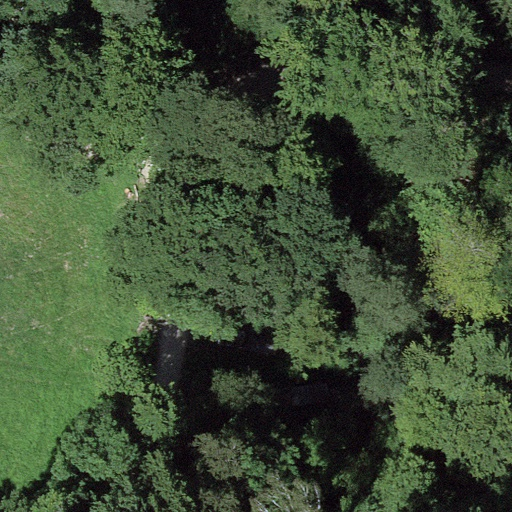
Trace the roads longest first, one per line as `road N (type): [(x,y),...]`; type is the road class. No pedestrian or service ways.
road 1 (track): [(120,511),(163,431),(178,361),(182,275),(165,149),(183,124),(248,79),(312,63),(382,59),(511,77)]
road 2 (track): [(165,149),(132,130),(114,106),(85,0)]
road 3 (track): [(165,149),(95,144),(0,113)]
